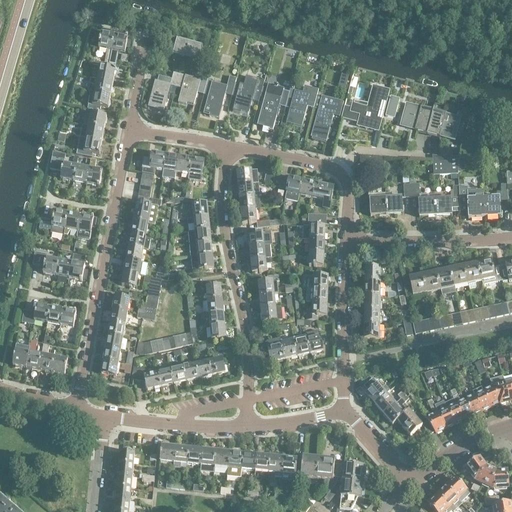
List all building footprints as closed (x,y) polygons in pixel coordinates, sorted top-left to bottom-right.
[(102,34),(99,51),(107,53),(105,65),(109,65),(115,36),(102,34)] [(115,36),(109,65),(116,66),(119,67),(120,63),(114,62),(115,54),(125,56),(126,49),(129,49),(131,40),(128,39),(115,36)] [(177,39),(173,55),(197,61),(202,46),(177,39)] [(95,72),(93,79),(114,83),(116,70),(115,70),(116,66),(109,65),(105,65),(94,62),(94,66),(100,67),(99,73),(95,72)] [(174,74),(172,80),(184,83),(186,77),(174,74)] [(260,74),(259,81),(258,80),(256,89),(240,85),(233,112),(239,114),(240,111),(249,114),(253,102),(259,103),(264,82),(266,75),(260,74)] [(184,83),(182,90),(178,103),(186,106),(187,104),(194,106),(198,94),(204,96),(208,79),(201,78),(200,81),(186,77),(184,83)] [(348,79),(340,77),(338,87),(345,89),(348,79)] [(212,83),(204,113),(210,115),(209,117),(219,119),(226,95),(232,97),(235,85),(236,79),(230,78),(228,83),(229,83),(228,88),(212,83)] [(114,83),(93,79),(92,86),(97,86),(95,93),(111,96),(114,83)] [(167,85),(155,82),(149,106),(157,108),(156,110),(164,112),(171,87),(182,90),(184,83),(172,80),(167,79),(168,80),(167,85)] [(269,85),(258,126),(273,130),(279,107),(286,108),(290,93),(284,91),(284,90),(278,88),(278,87),(275,86),(274,87),(269,85)] [(290,93),(286,108),(290,110),(286,124),(287,124),(294,126),(294,128),(301,130),(300,134),(308,108),(314,110),(317,96),(319,91),(305,87),(303,93),(290,90),(290,91),(290,93)] [(345,107),(341,119),(358,124),(358,127),(376,132),(376,128),(380,129),(390,92),(374,88),(368,109),(353,105),(352,109),(345,107)] [(88,105),(88,109),(93,110),(101,111),(101,107),(109,108),(111,96),(95,93),(91,92),(88,105)] [(317,96),(314,110),(318,111),(311,136),(313,137),(312,140),(324,143),(324,142),(326,142),(333,116),(339,118),(344,102),(337,101),(322,97),(317,96)] [(394,118),(401,99),(391,96),(385,115),(394,118)] [(407,105),(401,126),(411,129),(411,128),(415,129),(415,131),(427,134),(427,135),(433,112),(407,105)] [(85,121),(84,126),(104,130),(107,117),(100,115),(101,111),(93,110),(92,114),(91,114),(89,121),(85,121)] [(433,112),(427,135),(428,134),(440,137),(440,135),(445,137),(444,138),(454,140),(460,119),(433,112)] [(83,126),(80,139),(102,143),(104,130),(84,126),(83,126)] [(80,139),(78,144),(85,145),(83,152),(83,156),(89,158),(90,154),(100,156),(102,143),(80,139)] [(146,159),(143,174),(150,175),(151,169),(163,171),(166,156),(157,155),(157,153),(154,152),(153,154),(152,160),(146,159)] [(53,154),(50,171),(62,173),(61,180),(74,182),(76,167),(63,165),(65,156),(53,154)] [(166,156),(163,171),(176,173),(178,158),(170,157),(170,155),(167,154),(166,156)] [(178,158),(176,173),(189,175),(191,160),(183,159),(183,157),(180,156),(179,158),(178,158)] [(438,157),(433,157),(433,162),(434,170),(434,176),(440,175),(440,176),(458,175),(458,171),(458,164),(458,160),(445,159),(444,163),(438,163),(438,157)] [(189,175),(188,181),(201,183),(204,162),(196,161),(196,159),(193,158),(192,160),(191,160),(189,175)] [(91,161),(90,169),(87,185),(100,187),(100,185),(101,185),(102,180),(101,180),(103,172),(95,170),(97,161),(91,161)] [(76,167),(74,182),(87,185),(90,169),(76,167)] [(238,186),(259,184),(257,171),(251,172),(237,173),(238,186)] [(154,176),(150,175),(143,174),(142,181),(153,183),(154,176)] [(264,184),(274,183),(276,176),(266,174),(264,184)] [(274,183),(273,187),(279,188),(282,177),(276,176),(274,183)] [(287,193),(285,201),(298,204),(300,196),(303,181),(295,180),(295,177),(292,177),(291,179),(290,179),(287,193)] [(303,181),(300,196),(313,199),(316,184),(308,182),(308,180),(305,180),(304,182),(303,181)] [(316,184),(313,199),(324,201),(322,208),(329,210),(334,188),(329,187),(320,185),(321,183),(317,182),(316,184)] [(259,184),(238,186),(239,200),(260,197),(259,184)] [(419,185),(409,186),(410,199),(420,198),(419,185)] [(483,198),(484,219),(501,218),(500,202),(508,202),(507,186),(501,186),(501,194),(497,194),(498,198),(483,198)] [(441,195),(434,196),(434,200),(435,218),(451,217),(451,209),(459,208),(459,204),(458,188),(458,187),(452,187),(453,200),(450,200),(450,199),(441,199),(441,195)] [(369,200),(370,200),(370,217),(387,216),(386,194),(375,195),(375,188),(368,188),(369,200)] [(468,188),(458,188),(459,204),(467,204),(467,212),(468,220),(484,219),(483,198),(483,191),(468,192),(468,188)] [(151,194),(139,192),(138,198),(149,200),(151,194)] [(393,194),(386,194),(387,216),(403,215),(402,198),(393,199),(393,194)] [(428,196),(429,200),(418,201),(419,219),(435,218),(434,200),(434,196),(428,196)] [(260,197),(239,200),(241,213),(255,211),(261,211),(260,197)] [(133,223),(148,225),(155,227),(158,208),(148,206),(137,204),(136,210),(134,210),(133,214),(135,214),(133,223)] [(207,205),(186,207),(187,213),(193,212),(193,219),(208,218),(207,205)] [(47,218),(45,230),(51,231),(51,234),(63,236),(64,229),(65,230),(68,214),(55,211),(53,219),(47,218)] [(255,211),(241,213),(242,226),(256,225),(255,211)] [(65,230),(64,236),(67,237),(71,231),(78,232),(81,216),(68,214),(65,230)] [(78,232),(77,238),(90,240),(92,229),(95,229),(97,220),(94,219),(81,216),(78,232)] [(193,219),(187,220),(188,226),(194,225),(195,232),(210,231),(208,218),(193,219)] [(283,221),(257,224),(258,229),(284,226),(283,221)] [(132,227),(131,235),(145,238),(148,225),(133,223),(131,223),(130,227),(132,227)] [(303,227),(303,241),(310,241),(324,241),(325,233),(327,233),(327,230),(325,229),(325,228),(303,227)] [(210,231),(195,232),(188,233),(189,246),(211,244),(210,231)] [(270,233),(248,235),(250,248),(270,246),(272,246),(270,233)] [(128,236),(127,240),(130,241),(129,248),(143,251),(149,252),(151,239),(145,238),(131,235),(131,236),(128,236)] [(310,241),(309,254),(324,255),(324,246),(326,247),(327,243),(324,242),(324,241),(310,241)] [(211,244),(189,246),(191,259),(212,256),(211,244)] [(270,246),(250,248),(251,261),(271,259),(270,246)] [(143,251),(129,248),(128,249),(126,249),(126,252),(128,253),(126,261),(141,264),(143,251)] [(32,265),(33,265),(39,266),(41,255),(35,253),(32,265)] [(309,254),(309,268),(323,268),(324,260),(326,260),(326,256),(324,256),(324,255),(309,254)] [(41,255),(39,266),(44,267),(43,275),(56,277),(59,261),(46,259),(47,256),(41,255)] [(212,256),(191,259),(192,272),(213,270),(212,256)] [(271,259),(251,261),(252,274),(266,273),(266,266),(271,265),(271,259)] [(59,261),(56,277),(69,280),(72,264),(59,261)] [(124,261),(124,265),(125,265),(124,273),(124,274),(138,276),(146,278),(148,265),(141,264),(126,261),(124,261)] [(502,282),(500,269),(499,267),(493,269),(491,261),(477,264),(477,265),(481,282),(482,282),(483,287),(502,282)] [(511,262),(504,264),(505,268),(500,269),(502,282),(502,283),(508,282),(508,283),(511,281),(511,262)] [(72,264),(69,280),(82,282),(83,280),(84,280),(85,275),(84,275),(85,266),(72,264)] [(477,264),(464,267),(467,285),(468,285),(469,290),(476,288),(475,283),(481,282),(477,265),(477,264)] [(464,267),(450,270),(454,288),(455,287),(467,285),(464,267)] [(365,270),(365,284),(380,285),(380,270),(365,270)] [(441,291),(442,297),(456,294),(455,287),(454,288),(450,270),(436,273),(440,291),(441,291)] [(436,273),(423,276),(426,294),(440,291),(436,273)] [(121,278),(123,278),(121,287),(136,289),(138,276),(124,274),(121,274),(121,278)] [(259,297),(273,295),(279,295),(277,283),(279,283),(279,276),(267,278),(267,283),(258,284),(259,297)] [(423,276),(408,279),(412,297),(426,294),(423,276)] [(309,278),(309,291),(328,291),(328,283),(330,283),(330,279),(328,279),(328,278),(320,277),(313,277),(313,278),(309,278)] [(150,279),(149,285),(161,287),(162,281),(156,280),(150,279)] [(365,284),(364,298),(380,299),(380,285),(365,284)] [(149,285),(148,291),(159,293),(161,287),(149,285)] [(205,288),(207,302),(222,300),(221,287),(205,288)] [(148,291),(147,297),(158,299),(159,293),(148,291)] [(307,291),(306,303),(312,304),(327,305),(327,296),(330,296),(330,293),(328,292),(328,291),(309,291),(307,291)] [(273,295),(259,297),(261,310),(275,308),(273,295)] [(114,303),(113,311),(127,314),(130,300),(115,298),(115,299),(112,299),(112,302),(114,303)] [(364,298),(364,312),(380,312),(380,299),(364,298)] [(222,300),(207,302),(208,314),(223,313),(222,300)] [(307,310),(307,322),(318,322),(318,317),(327,318),(327,309),(329,309),(329,306),(327,305),(312,304),(312,310),(307,310)] [(507,304),(501,305),(503,317),(509,316),(507,304)] [(501,305),(493,307),(495,319),(503,317),(501,305)] [(30,312),(28,324),(34,325),(34,322),(47,324),(50,309),(37,306),(36,314),(30,312)] [(493,307),(487,308),(489,320),(495,319),(493,307)] [(144,308),(143,314),(155,316),(156,310),(144,308)] [(275,308),(261,310),(262,323),(281,321),(280,308),(275,308)] [(487,308),(479,310),(482,321),(489,320),(487,308)] [(50,309),(47,324),(61,327),(64,311),(50,309)] [(479,310),(473,311),(476,323),(482,321),(479,310)] [(30,312),(24,311),(22,323),(28,324),(30,312)] [(64,311),(61,327),(74,329),(75,321),(76,321),(77,317),(76,316),(77,314),(64,311)] [(112,316),(110,324),(125,326),(127,314),(113,311),(112,312),(110,312),(109,315),(112,316)] [(473,311),(465,313),(468,324),(476,323),(473,311)] [(364,312),(364,326),(379,326),(380,312),(364,312)] [(208,314),(203,315),(204,321),(209,320),(209,327),(224,326),(223,313),(208,314)] [(465,313),(459,314),(462,326),(468,324),(465,313)] [(143,314),(142,320),(154,322),(155,316),(143,314)] [(459,314),(452,316),(455,327),(462,326),(459,314)] [(452,316),(446,317),(449,329),(455,327),(452,316)] [(446,317),(439,319),(441,330),(449,329),(446,317)] [(439,319),(432,320),(435,332),(441,330),(439,319)] [(432,320),(424,322),(427,333),(435,332),(432,320)] [(424,322),(419,323),(421,335),(427,333),(424,322)] [(421,335),(419,323),(413,324),(415,336),(421,335)] [(108,324),(107,328),(109,328),(108,336),(122,339),(125,326),(110,324),(108,324)] [(404,325),(407,338),(413,337),(410,324),(404,325)] [(224,326),(209,327),(210,341),(226,339),(224,326)] [(379,326),(364,326),(363,340),(379,341),(379,326)] [(318,332),(305,335),(306,336),(310,356),(311,355),(312,357),(315,356),(315,355),(323,353),(318,332)] [(190,333),(184,335),(187,346),(193,345),(190,333)] [(184,335),(179,336),(181,348),(187,346),(184,335)] [(106,337),(105,341),(107,341),(106,349),(105,349),(120,352),(122,339),(108,336),(108,337),(106,337)] [(179,336),(173,337),(176,349),(181,348),(179,336)] [(306,336),(292,339),(293,344),(297,359),(298,358),(299,360),(302,359),(302,357),(310,356),(306,336)] [(173,337),(167,339),(170,350),(176,349),(173,337)] [(167,339),(161,340),(164,352),(170,350),(167,339)] [(161,340),(155,342),(158,353),(164,352),(161,340)] [(267,351),(265,352),(266,355),(268,355),(270,364),(278,363),(279,364),(283,363),(283,362),(284,361),(281,347),(279,340),(266,343),(267,350),(267,351)] [(293,344),(281,347),(284,361),(285,361),(286,363),(290,362),(289,360),(297,359),(293,344)] [(16,346),(12,367),(26,369),(29,353),(30,348),(16,346)] [(42,356),(39,372),(51,374),(54,358),(48,357),(49,347),(44,346),(42,356)] [(104,349),(103,353),(105,354),(103,362),(118,365),(120,352),(105,349),(106,349),(104,349)] [(29,353),(26,369),(39,372),(42,356),(29,353)] [(54,358),(51,374),(65,377),(68,361),(54,358)] [(221,360),(208,363),(211,377),(213,377),(213,379),(217,378),(216,376),(225,374),(221,360)] [(488,360),(482,362),(485,369),(491,367),(488,360)] [(101,362),(101,366),(102,366),(101,375),(115,378),(118,365),(103,362),(103,363),(101,362)] [(208,363),(195,366),(199,380),(200,379),(201,382),(204,381),(204,379),(211,377),(208,363)] [(470,363),(463,366),(466,373),(473,369),(470,363)] [(481,363),(476,365),(478,371),(484,368),(481,363)] [(183,368),(182,368),(186,383),(187,382),(188,385),(191,384),(191,382),(199,380),(195,366),(188,367),(187,364),(183,365),(183,368)] [(182,368),(170,371),(173,386),(174,385),(175,387),(179,386),(178,384),(186,383),(182,368)] [(134,369),(132,381),(145,383),(147,391),(154,390),(154,392),(159,391),(159,389),(160,388),(157,374),(147,376),(145,371),(134,369)] [(170,371),(157,374),(160,388),(162,388),(163,390),(166,389),(166,387),(173,386),(170,371)] [(431,372),(424,375),(427,381),(434,378),(431,372)] [(410,378),(403,375),(401,381),(407,384),(410,378)] [(504,378),(491,382),(493,389),(497,398),(500,404),(501,405),(510,403),(507,391),(507,390),(504,380),(504,378)] [(364,387),(364,388),(368,392),(365,395),(374,406),(387,394),(387,395),(390,392),(385,387),(382,389),(378,384),(377,384),(373,379),(364,387)] [(488,391),(484,393),(491,408),(500,404),(497,398),(493,389),(491,384),(486,386),(488,391)] [(481,388),(472,393),(474,397),(482,413),(491,408),(484,393),(481,388)] [(455,390),(450,393),(454,400),(453,400),(463,421),(473,417),(465,402),(461,404),(455,390)] [(387,394),(374,406),(383,416),(397,404),(392,399),(388,394),(387,395),(387,394)] [(474,397),(465,402),(473,417),(482,413),(474,397)] [(397,404),(383,416),(392,426),(397,422),(407,412),(403,407),(405,405),(404,404),(401,400),(397,404)] [(453,400),(445,404),(447,410),(454,426),(463,421),(453,400)] [(432,401),(428,403),(432,413),(436,411),(435,407),(432,401)] [(444,403),(435,407),(436,411),(438,415),(445,430),(454,426),(447,410),(445,404),(444,403)] [(407,412),(397,422),(410,437),(423,426),(409,411),(407,412)] [(438,415),(426,420),(428,423),(434,432),(436,434),(445,430),(438,415)] [(428,423),(423,427),(429,436),(434,432),(428,423)] [(162,446),(160,463),(161,463),(173,464),(175,448),(162,446)] [(175,448),(173,464),(174,464),(174,468),(181,469),(181,465),(187,466),(189,449),(175,448)] [(189,449),(187,466),(200,467),(202,450),(189,449)] [(201,467),(200,472),(214,473),(214,468),(216,452),(202,450),(201,467)] [(216,452),(214,468),(228,470),(229,453),(216,452)] [(120,453),(119,466),(133,467),(134,455),(120,453)] [(229,453),(228,470),(241,471),(243,454),(229,453)] [(243,454),(241,471),(255,472),(256,456),(243,454)] [(256,456),(255,472),(268,474),(270,457),(256,456)] [(270,457),(268,474),(275,475),(275,478),(281,478),(283,459),(270,457)] [(302,461),(300,474),(300,478),(316,480),(318,459),(303,458),(302,461)] [(281,478),(281,480),(295,482),(296,473),(300,474),(302,461),(297,461),(297,460),(283,459),(281,478)] [(318,459),(316,480),(329,481),(328,485),(325,485),(324,492),(328,496),(338,483),(338,479),(342,479),(343,467),(333,466),(334,461),(318,459)] [(486,468),(480,460),(466,470),(475,482),(479,484),(486,468)] [(119,466),(118,477),(132,479),(133,467),(119,466)] [(343,466),(343,467),(342,479),(342,482),(362,484),(364,468),(343,466)] [(497,472),(486,468),(479,484),(489,488),(497,472)] [(508,472),(497,472),(489,488),(493,490),(509,489),(508,472)] [(118,477),(117,489),(131,491),(132,484),(137,484),(137,479),(132,479),(118,477)] [(450,485),(446,489),(458,501),(461,504),(470,496),(455,480),(454,481),(453,480),(449,484),(450,485)] [(342,482),(340,498),(342,498),(340,511),(350,511),(351,511),(358,499),(361,500),(362,484),(342,482)] [(441,493),(438,497),(449,509),(451,511),(454,511),(462,505),(461,504),(458,501),(446,489),(445,489),(444,488),(440,492),(441,493)] [(117,489),(116,501),(130,502),(131,491),(117,489)] [(433,499),(428,503),(430,504),(429,505),(435,511),(451,511),(449,509),(438,497),(434,500),(433,499)] [(0,498),(0,511),(15,511),(11,508),(12,506),(10,504),(8,506),(0,498)] [(486,507),(500,505),(499,498),(485,500),(486,507)] [(116,501),(114,511),(129,511),(130,502),(116,501)] [(298,501),(296,511),(304,511),(308,507),(302,502),(298,501)]
